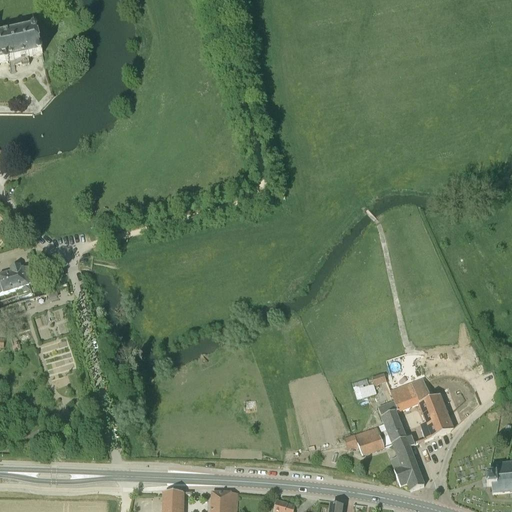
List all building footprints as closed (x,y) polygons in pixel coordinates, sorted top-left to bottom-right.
[(0,63),(6,63),(6,65),(8,64),(8,63),(9,63),(11,72),(15,71),(14,67),(15,67),(15,66),(20,65),(21,65),(21,66),(22,66),(22,67),(30,65),(28,59),(43,55),(37,30),(0,37),(0,63)] [(37,283),(32,267),(21,270),(20,267),(10,270),(11,273),(0,276),(0,294),(23,287),(24,292),(31,289),(30,286),(37,283)] [(46,292),(49,301),(58,298),(55,289),(46,292)] [(384,375),(372,379),(374,387),(387,383),(384,375)] [(377,410),(391,445),(406,440),(396,414),(398,413),(399,414),(418,407),(424,425),(420,427),(425,443),(450,433),(452,429),(446,412),(457,408),(444,375),(433,379),(433,378),(389,394),(393,404),(377,410)] [(374,430),(350,439),(343,442),(347,452),(356,448),(359,457),(381,449),(374,430)] [(406,440),(391,445),(400,469),(394,472),(400,488),(407,485),(410,493),(424,488),(409,450),(415,447),(411,438),(406,440)] [(486,481),(487,487),(491,487),(492,495),(511,493),(511,464),(490,467),(491,476),(486,476),(486,481)] [(163,494),(163,498),(162,511),(183,511),(184,496),(185,496),(185,495),(184,495),(184,494),(163,494)] [(229,495),(213,495),(212,511),(235,511),(237,495),(229,495)] [(293,511),(295,508),(276,503),(274,511),(293,511)]
